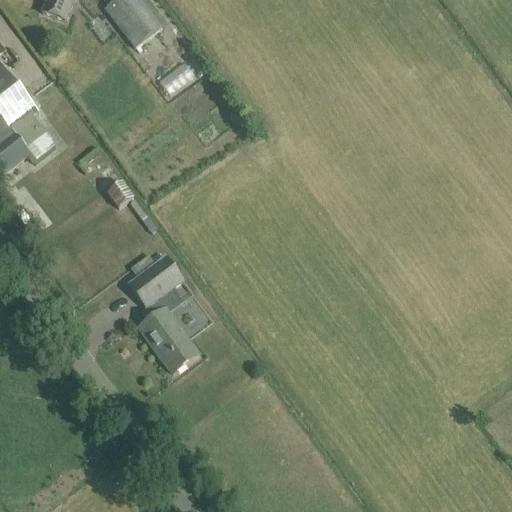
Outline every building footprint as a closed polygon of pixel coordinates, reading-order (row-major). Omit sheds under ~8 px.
[(66,23),(74,0),(48,0),(43,15),(66,23)] [(162,30),(138,0),(103,0),(109,8),(105,11),(105,12),(135,51),(162,30)] [(135,75),(144,87),(162,72),(152,61),(135,75)] [(0,67),(0,168),(5,175),(30,156),(37,165),(49,154),(56,150),(32,119),(37,116),(0,67)] [(150,97),(170,84),(164,74),(143,87),(150,97)] [(115,99),(122,95),(113,79),(105,84),(115,99)] [(178,95),(154,107),(161,121),(199,100),(193,89),(179,97),(178,95)] [(88,128),(114,164),(124,157),(98,121),(88,128)] [(226,170),(231,181),(245,175),(240,164),(226,170)] [(110,177),(94,189),(100,196),(115,184),(110,177)] [(119,213),(135,201),(123,185),(107,196),(119,213)] [(156,267),(149,258),(130,271),(138,281),(129,287),(147,311),(143,314),(150,324),(140,332),(173,377),(199,358),(166,313),(182,301),(174,291),(183,284),(166,260),(156,267)]
